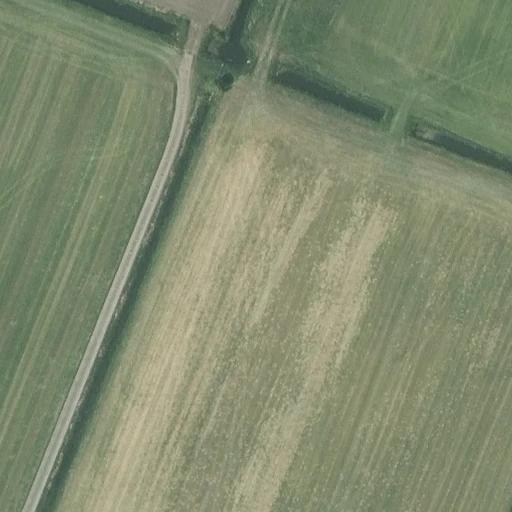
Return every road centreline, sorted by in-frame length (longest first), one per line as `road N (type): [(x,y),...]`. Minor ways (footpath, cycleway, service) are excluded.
road 1 (track): [(29,511),(177,141),(200,5)]
road 2 (track): [(254,92),(511,198)]
road 3 (track): [(254,92),(25,0)]
